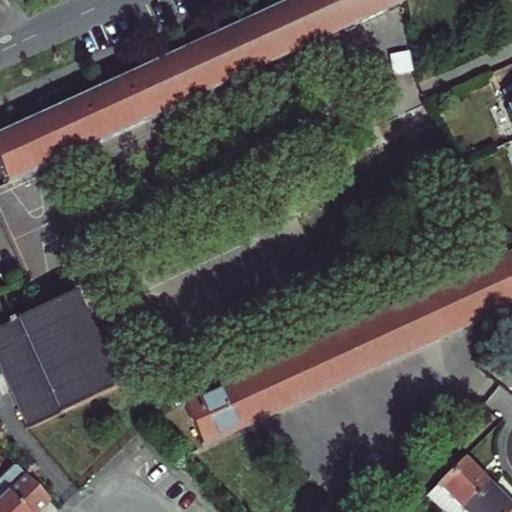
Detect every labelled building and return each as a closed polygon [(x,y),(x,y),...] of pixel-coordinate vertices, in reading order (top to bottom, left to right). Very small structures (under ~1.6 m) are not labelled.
[(0,174),(6,187),(402,5),(399,0),(298,0),(0,137),(0,174)] [(506,108),(511,120),(511,87),(501,93),(508,107),(506,108)] [(204,446),(511,305),(511,258),(496,265),(186,405),(204,446)] [(116,391),(73,298),(22,321),(0,331),(0,373),(27,432),(116,391)] [(454,469),(426,497),(440,511),(461,511),(489,486),(464,460),(454,469)] [(0,511),(40,511),(51,502),(15,466),(0,480),(0,511)] [(511,511),(511,509),(489,486),(461,511),(511,511)]
